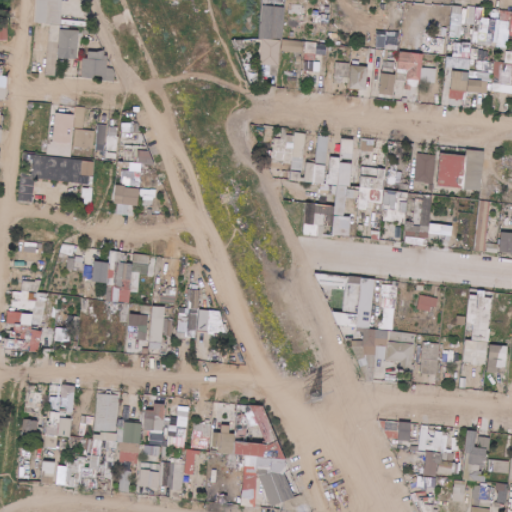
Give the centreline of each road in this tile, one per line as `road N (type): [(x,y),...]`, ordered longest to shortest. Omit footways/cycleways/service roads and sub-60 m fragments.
road 1 (residential): [(87,0),(320,511)]
road 2 (residential): [(25,0),(0,247)]
